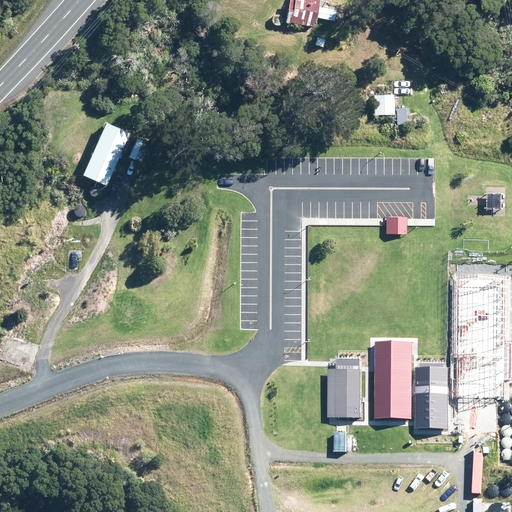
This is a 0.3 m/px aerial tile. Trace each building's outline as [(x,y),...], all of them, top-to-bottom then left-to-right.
[(287,0),(283,22),(313,28),(315,18),(332,21),(334,10),(316,7),(317,0),(294,0),(295,0),(294,0),(292,0),(292,1),(287,0)] [(323,40),(315,38),(313,45),(321,47),(323,40)] [(392,94),(371,95),(372,115),(393,114),(392,94)] [(79,173),(104,185),(128,133),(103,122),(79,173)] [(135,138),(125,157),(136,163),(146,145),(147,146),(153,136),(146,132),(142,141),(135,138)] [(405,217),(385,217),(384,234),(405,234),(405,217)] [(412,343),(375,343),(375,420),(411,420),(412,343)] [(336,370),(328,370),(328,418),(360,418),(360,359),(336,359),(336,370)] [(448,369),(415,369),(415,430),(447,430),(448,369)] [(276,434),(309,435),(309,420),(308,420),(308,413),(278,412),(278,419),(276,419),(276,425),(270,425),(270,436),(276,436),(276,434)]
